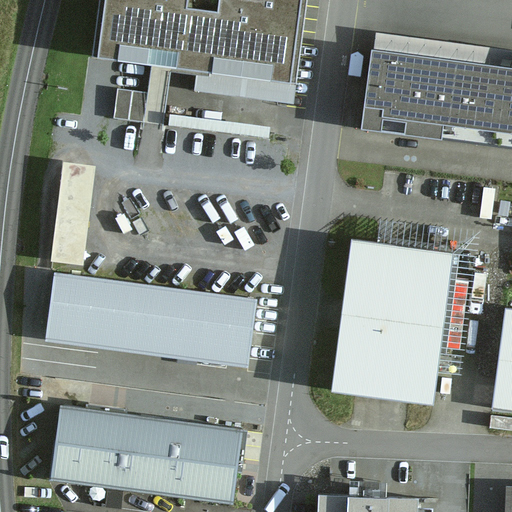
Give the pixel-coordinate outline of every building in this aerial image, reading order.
[(106,0),(101,52),(301,80),(311,0),(106,0)] [(511,77),(371,59),(363,124),(511,144),(511,77)] [(172,110),(170,122),(269,135),(271,123),(172,110)] [(85,239),(84,266),(118,267),(119,241),(85,239)] [(353,240),(334,389),(436,402),(455,253),(353,240)] [(64,272),(55,337),(253,364),(264,296),(64,272)] [(511,307),(506,307),(492,409),(511,411),(511,307)] [(67,404),(55,477),(241,504),(252,429),(67,404)] [(436,511),(437,499),(337,495),(336,511),(436,511)]
